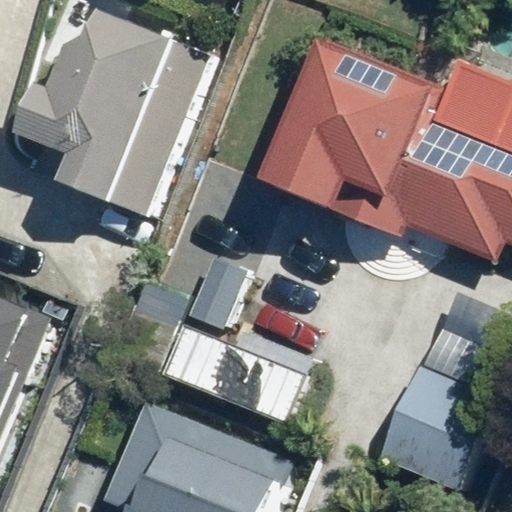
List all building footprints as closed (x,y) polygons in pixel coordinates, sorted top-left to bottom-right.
[(84,166),(75,192),(164,225),(225,61),(89,10),(38,149),(84,166)] [(341,44),(282,193),(400,239),(404,229),(511,271),(511,84),(474,70),(465,93),(341,44)] [(261,281),(215,265),(195,325),(241,341),(261,281)] [(511,397),(511,313),(469,296),(397,474),(469,504),(511,397)] [(0,436),(50,323),(0,301),(0,436)] [(240,351),(195,333),(175,383),(302,433),(328,367),(247,335),(240,351)] [(259,511),(281,464),(144,405),(104,496),(136,510),(135,511),(259,511)]
